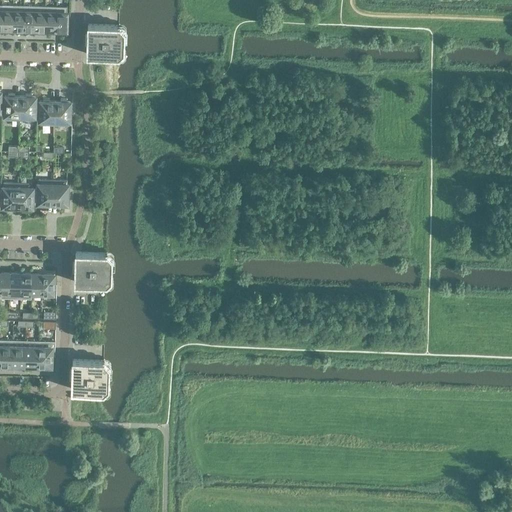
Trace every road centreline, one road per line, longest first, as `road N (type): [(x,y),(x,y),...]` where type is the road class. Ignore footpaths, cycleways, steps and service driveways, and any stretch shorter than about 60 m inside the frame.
road 1 (unclassified): [(0,392),(61,388),(66,246),(0,243)]
road 2 (unclassified): [(79,0),(79,59),(0,57)]
